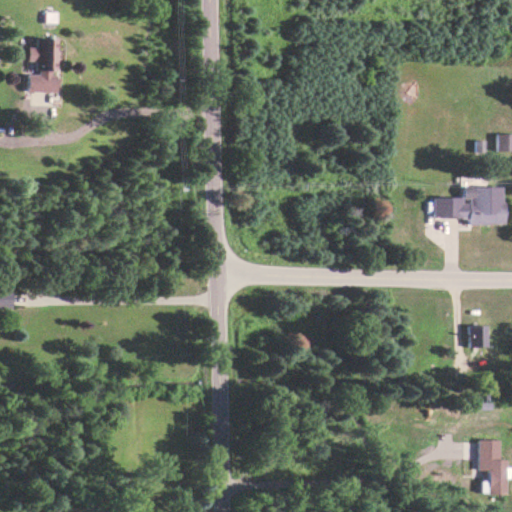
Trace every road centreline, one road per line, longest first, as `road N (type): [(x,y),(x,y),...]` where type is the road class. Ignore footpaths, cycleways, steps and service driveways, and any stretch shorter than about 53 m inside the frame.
road 1 (tertiary): [(205,0),(216,511)]
road 2 (residential): [(211,274),(511,272)]
